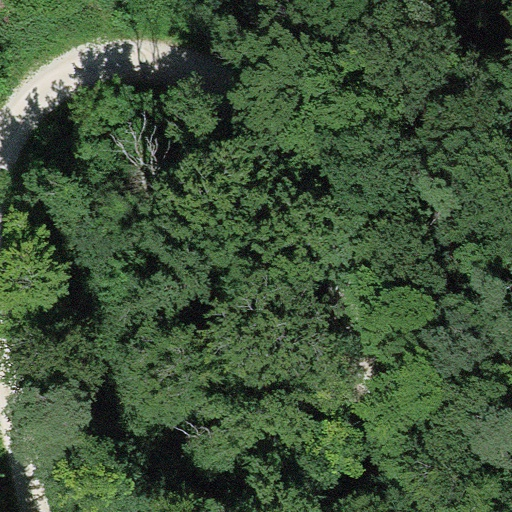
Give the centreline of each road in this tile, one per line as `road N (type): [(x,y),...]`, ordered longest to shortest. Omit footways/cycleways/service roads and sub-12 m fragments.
road 1 (track): [(418,511),(318,222),(289,160),(238,97),(166,61),(92,66),(21,115),(0,156)]
road 2 (track): [(0,357),(35,511)]
